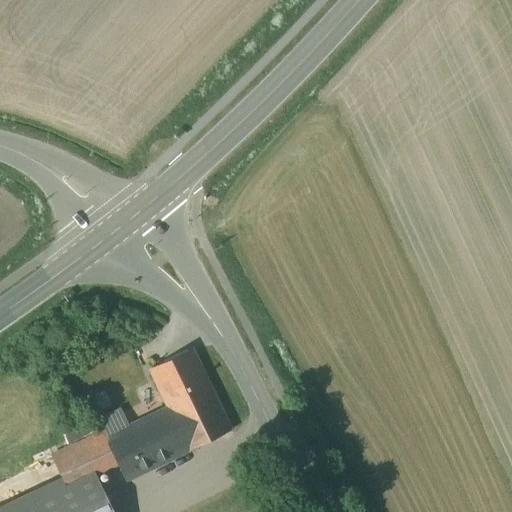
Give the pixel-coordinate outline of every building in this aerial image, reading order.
[(172,417),(214,397),(192,350),(149,371),(168,409),(172,417)] [(172,417),(188,450),(188,451),(229,431),(229,432),(231,431),(214,397),(172,417)] [(68,487),(93,475),(118,463),(126,479),(188,450),(172,417),(168,409),(128,428),(108,438),(106,433),(70,451),(54,458),(63,476),(67,486),(68,487)] [(108,438),(128,428),(120,410),(104,418),(102,425),(106,433),(108,438)] [(68,487),(67,486),(63,476),(0,507),(0,511),(110,511),(93,475),(68,487)]
